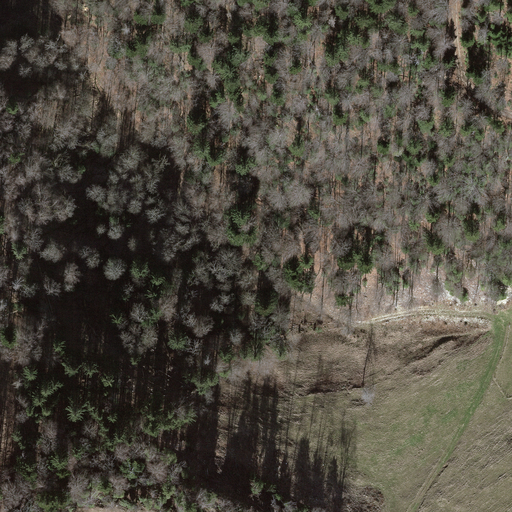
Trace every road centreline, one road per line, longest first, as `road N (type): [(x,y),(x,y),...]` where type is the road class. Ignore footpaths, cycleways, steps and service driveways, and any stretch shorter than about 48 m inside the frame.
road 1 (track): [(409,511),(476,401),(501,331)]
road 2 (track): [(452,0),(461,66),(486,99),(511,113)]
